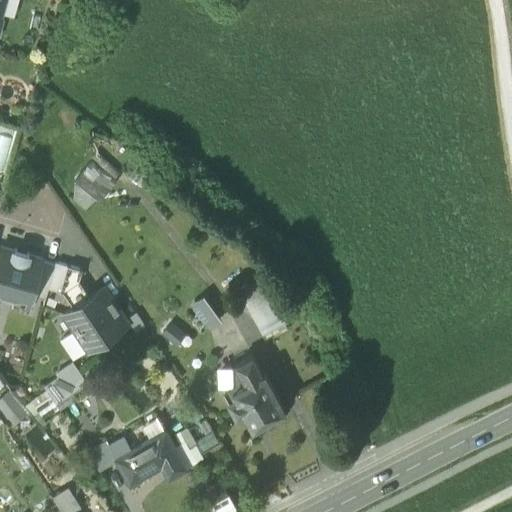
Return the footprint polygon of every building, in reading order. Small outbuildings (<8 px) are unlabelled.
[(75,179),(95,194),(105,181),(108,184),(114,176),(93,158),(75,179)] [(105,181),(95,194),(98,197),(108,184),(105,181)] [(16,301),(21,301),(25,301),(29,300),(30,300),(32,294),(42,260),(43,258),(29,254),(29,253),(14,249),(14,250),(0,246),(0,296),(3,298),(12,300),(16,301)] [(44,298),(47,287),(54,263),(42,260),(32,294),(44,298)] [(55,261),(54,263),(47,287),(56,290),(65,292),(74,295),(79,279),(82,268),(55,261)] [(74,295),(79,302),(89,295),(79,279),(74,295)] [(287,320),(264,280),(240,294),(262,334),(287,320)] [(63,312),(74,329),(87,349),(88,349),(128,322),(103,286),(89,295),(79,302),(73,306),(63,312)] [(54,298),(62,300),(64,293),(65,292),(56,290),(54,298)] [(64,293),(73,306),(79,302),(74,295),(65,292),(64,293)] [(194,305),(207,323),(218,315),(206,297),(194,305)] [(168,320),(161,333),(174,340),(181,328),(168,320)] [(76,356),(87,349),(74,329),(61,338),(72,355),(73,355),(76,356)] [(253,426),(267,418),(271,420),(278,419),(281,415),(282,410),(284,408),(264,371),(262,373),(252,353),(236,362),(246,381),(233,389),(236,395),(228,399),(236,414),(244,410),(253,426)] [(57,371),(62,378),(62,377),(64,380),(65,380),(78,371),(72,361),(57,371)] [(217,390),(233,389),(246,381),(236,362),(232,363),(232,366),(216,367),(217,390)] [(65,380),(75,394),(89,385),(78,371),(65,380)] [(75,394),(65,380),(64,380),(62,377),(62,378),(48,387),(60,404),(75,394)] [(0,409),(10,422),(25,410),(7,386),(0,391),(0,409)] [(117,458),(130,481),(162,464),(169,476),(186,467),(165,429),(116,457),(117,458)] [(89,448),(100,468),(117,458),(116,457),(106,439),(89,448)] [(195,511),(216,511),(231,506),(224,491),(192,505),(195,511)]
